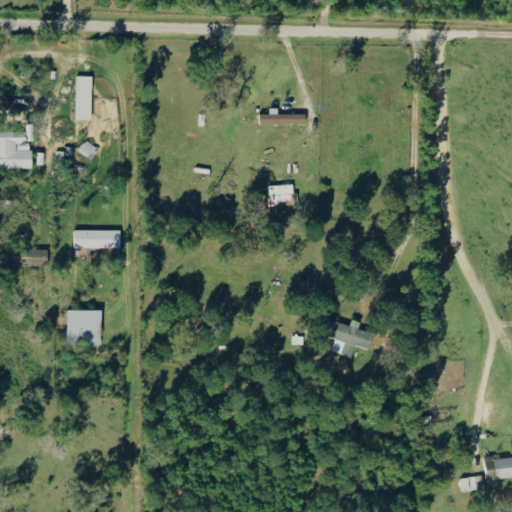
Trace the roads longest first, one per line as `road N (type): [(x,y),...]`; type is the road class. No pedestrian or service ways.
road 1 (residential): [(431,38),(0,28)]
road 2 (residential): [(511,366),(440,210),(427,103),(431,38)]
